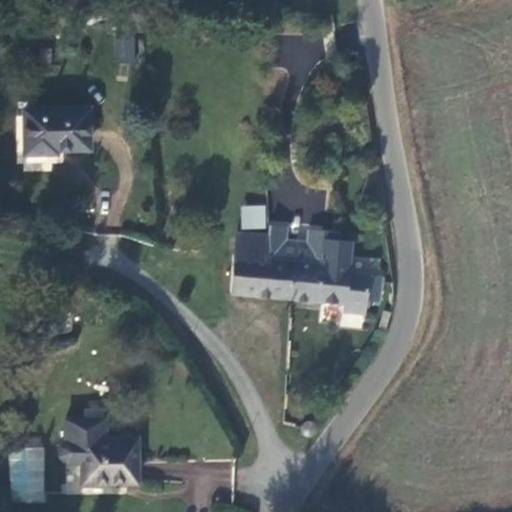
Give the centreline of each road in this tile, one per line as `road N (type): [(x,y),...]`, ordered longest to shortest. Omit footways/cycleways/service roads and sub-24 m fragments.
road 1 (unclassified): [(368,0),(408,244),(407,329),(356,418),(281,511)]
road 2 (track): [(109,254),(222,356),(289,496)]
